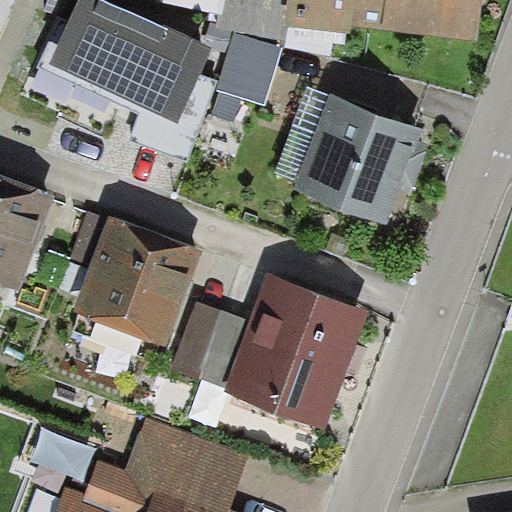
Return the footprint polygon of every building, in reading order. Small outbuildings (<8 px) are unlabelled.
[(0,0),(0,69),(2,70),(28,0),(0,0)] [(213,39),(123,0),(75,0),(46,66),(176,123),(213,39)] [(152,0),(151,9),(214,20),(212,32),(272,42),(275,31),(279,0),(152,0)] [(279,0),(275,31),(343,42),(345,32),(467,52),(475,0),(279,0)] [(276,53),(231,40),(215,93),(261,106),(276,53)] [(420,136),(322,102),(287,201),(385,235),(420,136)] [(42,199),(0,184),(0,299),(6,301),(42,199)] [(196,252),(114,220),(72,325),(154,358),(196,252)] [(354,311),(263,281),(223,405),(314,434),(354,311)] [(237,323),(191,307),(168,373),(213,389),(237,323)] [(116,477),(91,468),(76,505),(94,511),(138,511),(142,500),(173,511),(225,511),(244,464),(137,424),(116,477)] [(94,511),(76,505),(57,498),(51,511),(94,511)] [(138,511),(173,511),(142,500),(138,511)]
